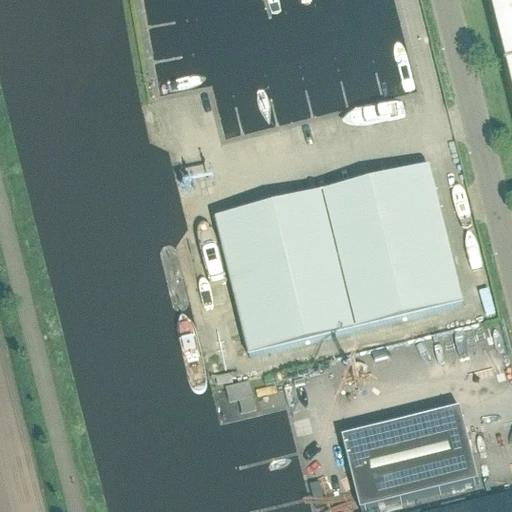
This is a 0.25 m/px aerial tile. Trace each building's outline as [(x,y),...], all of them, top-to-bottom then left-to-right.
[(511,0),(490,0),(511,87),(511,0)] [(430,173),(216,225),(249,362),(463,309),(430,173)] [(229,373),(243,372),(242,357),(228,358),(229,373)] [(468,365),(319,401),(347,511),(359,511),(497,477),(468,365)] [(276,371),(231,385),(241,418),(286,405),(276,371)]
